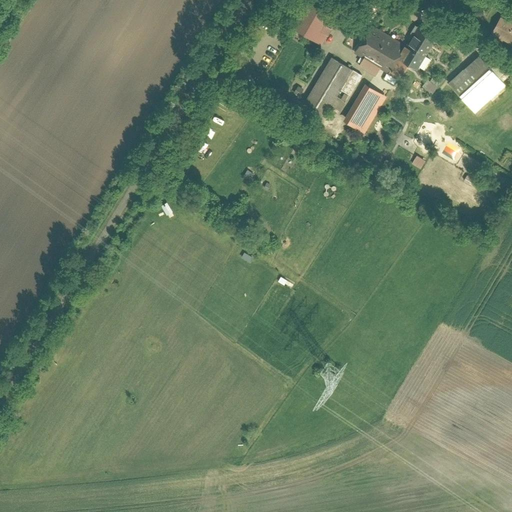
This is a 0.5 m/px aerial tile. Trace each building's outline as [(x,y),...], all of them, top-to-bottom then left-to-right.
[(306,0),(291,28),(320,44),(338,14),(313,0),(306,0)] [(511,42),(511,22),(502,16),(491,34),(501,40),(502,37),(511,42)] [(394,61),(403,43),(368,24),(353,51),(363,56),(380,66),(389,70),(394,61)] [(436,38),(416,28),(406,45),(403,43),(394,61),(404,66),(416,73),(419,68),(425,57),(436,38)] [(315,51),(311,59),(319,63),(323,56),(315,51)] [(480,55),(449,82),(475,112),(506,86),(480,55)] [(380,66),(363,56),(358,66),(375,75),(380,66)] [(361,75),(330,57),(304,103),(324,114),(338,89),(349,96),(361,75)] [(425,57),(419,68),(423,71),(429,59),(425,57)] [(394,61),(389,70),(399,76),(403,68),(404,66),(394,61)] [(432,97),(438,85),(428,80),(426,84),(424,82),(423,83),(420,90),(432,97)] [(380,85),(377,91),(384,95),(387,89),(380,85)] [(368,86),(348,121),(352,123),(367,132),(387,97),(384,95),(377,91),(368,86)] [(425,160),(416,155),(411,165),(420,170),(425,160)]
